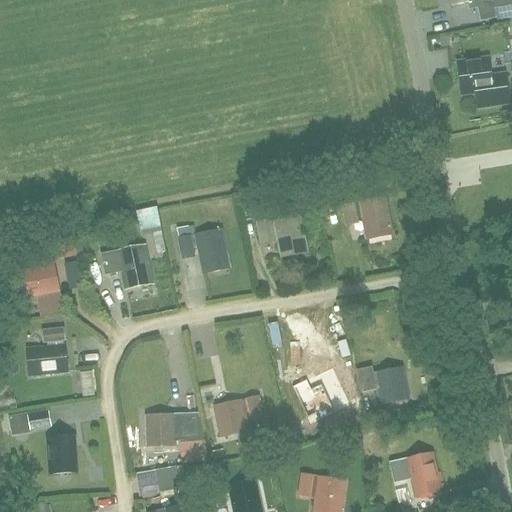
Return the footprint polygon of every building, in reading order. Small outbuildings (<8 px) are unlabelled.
[(511,0),(492,0),(493,2),(497,19),(497,21),(511,17),(511,0)] [(508,103),(505,76),(491,78),(491,77),(488,77),(485,59),(457,63),(461,95),(475,93),(477,108),(494,106),(494,105),(508,103)] [(511,110),(502,112),(504,123),(511,121),(511,110)] [(367,240),(393,235),(385,198),(343,206),(347,225),(358,223),(356,215),(362,214),(367,240)] [(136,213),(140,232),(161,227),(156,208),(136,213)] [(281,251),(306,246),(300,215),(274,221),(275,226),(270,227),(269,222),(257,224),(261,243),(273,241),(271,233),(277,232),(281,251)] [(191,238),(180,240),(183,259),(194,256),(193,248),(199,247),(202,267),(228,262),(222,231),(196,236),(197,241),(192,242),(191,238)] [(125,292),(152,286),(144,248),(102,256),(106,275),(121,272),(125,292)] [(35,270),(23,272),(17,274),(22,299),(59,291),(50,249),(31,253),(35,270)] [(154,297),(132,301),(136,319),(157,316),(154,297)] [(28,377),(36,376),(67,373),(65,347),(60,347),(59,342),(64,341),(63,330),(44,332),(45,343),(48,343),(48,349),(26,351),(28,377)] [(361,394),(379,391),(382,405),(408,400),(401,370),(373,376),(372,369),(357,372),(361,394)] [(306,382),(293,388),(308,419),(316,415),(318,421),(334,413),(326,397),(332,395),(335,401),(345,396),(336,378),(326,383),(329,388),(323,390),(321,386),(311,391),(306,382)] [(251,420),(262,418),(258,399),(216,408),(221,432),(229,430),(231,436),(248,432),(244,415),(250,414),(251,420)] [(23,431),(31,430),(50,426),(47,414),(21,419),(23,431)] [(174,416),(146,417),(146,447),(175,447),(175,443),(204,441),(199,415),(191,416),(180,416),(174,416)] [(50,476),(76,475),(75,438),(48,439),(50,476)] [(205,441),(180,443),(181,465),(206,463),(205,441)] [(441,491),(433,455),(390,464),(394,482),(406,480),(405,476),(411,475),(416,496),(441,491)] [(215,463),(203,466),(205,476),(218,474),(215,463)] [(188,486),(201,482),(197,468),(185,471),(188,486)] [(153,475),(156,490),(180,486),(177,471),(153,475)] [(302,476),(300,495),(316,497),(314,511),(340,511),(345,482),(302,476)] [(235,511),(261,511),(258,492),(232,497),(235,511)]
